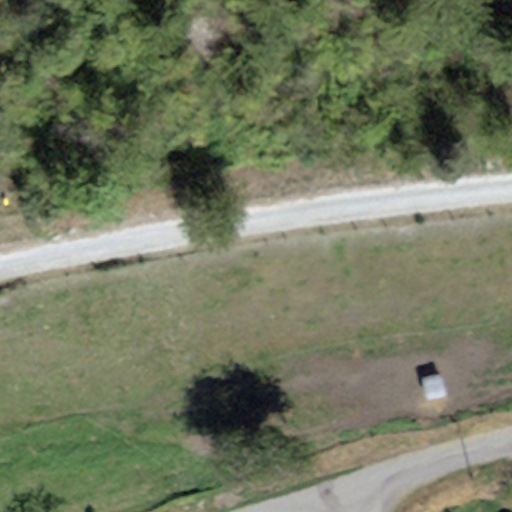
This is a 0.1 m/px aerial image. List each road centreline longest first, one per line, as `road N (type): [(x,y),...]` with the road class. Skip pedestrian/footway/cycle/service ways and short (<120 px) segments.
road 1 (track): [(0,274),(511,189)]
road 2 (unclassified): [(511,439),(280,511)]
